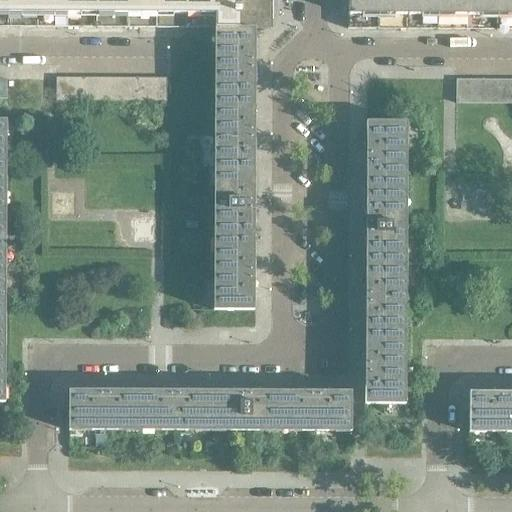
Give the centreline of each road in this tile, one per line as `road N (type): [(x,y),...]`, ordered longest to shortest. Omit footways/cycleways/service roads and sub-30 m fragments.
road 1 (residential): [(437,509),(37,506)]
road 2 (residential): [(37,506),(46,363),(282,358)]
road 3 (residential): [(282,358),(338,358),(338,49)]
road 4 (residential): [(282,358),(282,66),(298,49),(315,49)]
road 5 (residential): [(437,509),(442,370),(455,361),(511,362)]
road 6 (residential): [(338,49),(511,50)]
road 7 (residential): [(0,48),(157,49)]
